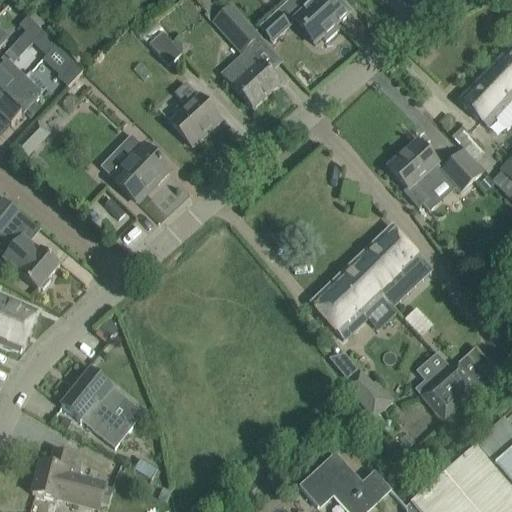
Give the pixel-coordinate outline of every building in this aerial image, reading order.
[(293,25),(315,48),(322,41),(326,45),(339,33),(336,29),(350,16),(335,0),(319,0),(313,6),(307,0),(292,0),(259,31),(272,45),(293,25)] [(248,63),(226,83),(252,112),(280,87),(250,55),(261,44),(230,9),(213,25),(248,63)] [(20,28),(26,34),(34,25),(28,19),(20,28)] [(34,25),(26,34),(18,43),(27,52),(44,34),(34,25)] [(162,36),(148,48),(168,70),(182,58),(162,36)] [(511,47),(487,73),(511,97),(511,47)] [(45,60),(41,64),(57,79),(58,80),(56,82),(66,92),(81,76),(55,50),(45,60)] [(150,77),(140,65),(133,72),(143,83),(150,77)] [(0,107),(23,83),(7,67),(0,73),(0,107)] [(511,125),(511,97),(487,73),(458,104),(473,118),(486,131),(495,122),(507,132),(511,125)] [(30,75),(23,83),(0,107),(0,126),(4,122),(11,129),(47,92),(30,75)] [(172,127),(179,135),(193,150),(221,125),(186,87),(175,97),(189,112),(172,127)] [(38,125),(10,154),(22,166),(50,137),(38,125)] [(114,180),(112,182),(121,190),(136,204),(154,185),(157,188),(170,175),(155,161),(144,150),(131,138),(119,151),(131,163),(114,180)] [(405,196),(418,210),(419,212),(431,201),(426,196),(443,181),(459,199),(484,177),(463,154),(440,174),(436,169),(438,168),(417,145),(389,171),(408,193),(405,196)] [(511,157),(498,173),(500,175),(511,186),(511,201),(510,204),(511,206),(511,157)] [(0,206),(0,237),(2,238),(21,216),(4,202),(0,206)] [(392,230),(351,269),(385,304),(423,268),(424,267),(406,245),(392,230)] [(20,278),(22,281),(38,294),(60,268),(42,253),(40,254),(21,238),(1,260),(21,277),(20,278)] [(351,269),(311,307),(325,321),(343,344),(365,322),(385,304),(351,269)] [(0,347),(20,355),(37,314),(19,307),(0,298),(0,347)] [(419,312),(408,320),(422,338),(433,329),(419,312)] [(107,324),(99,333),(108,340),(109,341),(116,332),(107,324)] [(446,365),(415,390),(444,423),(481,393),(458,366),(452,372),(446,365)] [(115,451),(132,431),(115,417),(127,402),(91,373),(61,409),(80,425),(82,424),(115,451)] [(343,390),(373,422),(392,404),(360,373),(343,390)] [(511,511),(511,434),(505,426),(406,511),(405,511),(511,511)] [(108,511),(112,497),(114,492),(105,490),(106,488),(78,480),(82,465),(73,462),(74,461),(55,456),(51,469),(41,466),(32,498),(51,503),(57,503),(57,501),(96,511),(99,511),(100,510),(108,511)] [(299,491),(305,497),(317,510),(334,496),(348,511),(367,511),(389,493),(374,477),(362,487),(335,458),(299,491)] [(139,464),(132,474),(149,484),(155,474),(139,464)]
